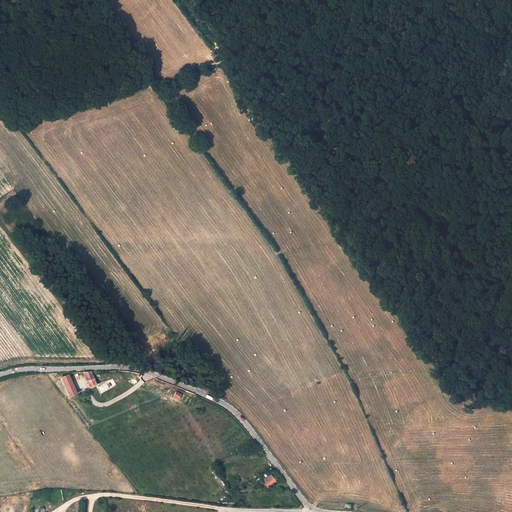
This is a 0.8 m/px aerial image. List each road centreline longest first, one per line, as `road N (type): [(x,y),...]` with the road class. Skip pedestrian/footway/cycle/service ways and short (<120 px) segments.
road 1 (track): [(511,179),(431,182),(227,58),(156,82),(93,14),(6,0)]
road 2 (unclassified): [(0,375),(127,368),(176,381),(245,424),(311,511)]
road 3 (track): [(55,511),(109,494),(225,511)]
